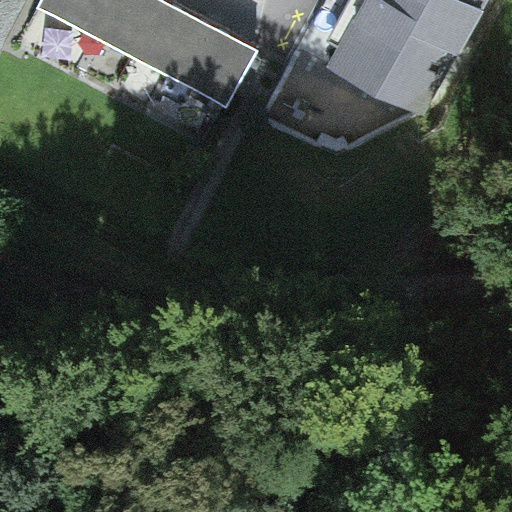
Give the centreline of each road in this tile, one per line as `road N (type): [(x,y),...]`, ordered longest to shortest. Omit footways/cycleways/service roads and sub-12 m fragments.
road 1 (track): [(511,288),(182,263),(0,180)]
road 2 (track): [(0,261),(178,304),(450,288)]
road 3 (track): [(511,302),(345,411),(235,511)]
